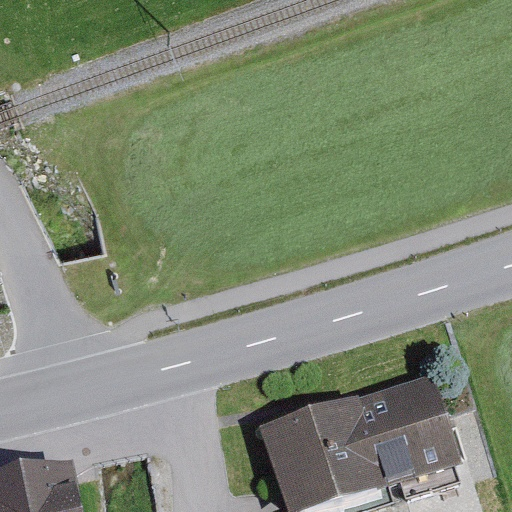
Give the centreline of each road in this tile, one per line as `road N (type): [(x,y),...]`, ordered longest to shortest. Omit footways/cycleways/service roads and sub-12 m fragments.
road 1 (secondary): [(67,395),(511,268)]
road 2 (unclassified): [(67,395),(0,217)]
